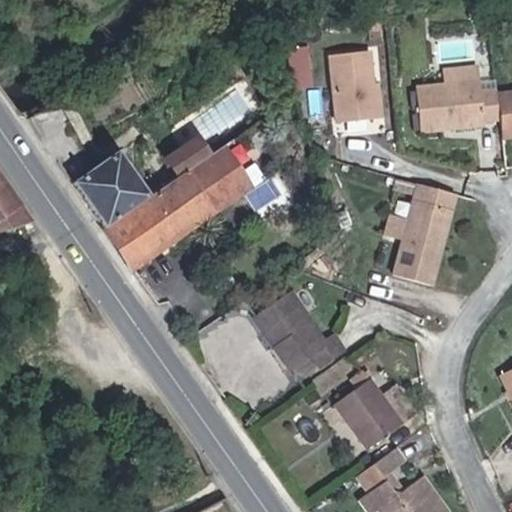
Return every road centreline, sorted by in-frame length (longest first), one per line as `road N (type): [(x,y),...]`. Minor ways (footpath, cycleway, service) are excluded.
road 1 (primary): [(0,124),(274,511)]
road 2 (residential): [(493,511),(460,440),(452,382),(474,317),(511,257)]
